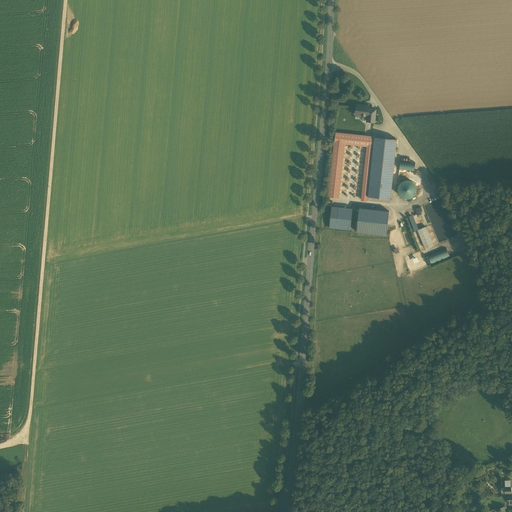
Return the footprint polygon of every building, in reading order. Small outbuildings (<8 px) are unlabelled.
[(365,106),(356,106),(356,110),(355,111),(354,114),(356,115),(368,116),(369,109),(369,106),(366,106),(365,106)] [(376,110),(369,109),(368,116),(367,121),(374,122),(376,110)] [(397,139),(374,137),(368,197),(390,199),(397,139)] [(366,149),(334,146),(329,193),(361,196),(366,149)] [(399,169),(414,170),(414,162),(399,161),(399,169)] [(398,197),(414,197),(414,181),(398,180),(398,197)] [(330,206),(329,228),(350,229),(351,207),(330,206)] [(414,208),(417,215),(423,213),(420,206),(414,208)] [(386,235),(388,210),(359,208),(357,220),(364,220),(364,221),(366,222),(366,219),(373,220),(373,224),(374,224),(374,229),(373,233),(386,235)] [(424,249),(434,246),(427,226),(418,229),(413,214),(408,216),(414,231),(417,229),(424,249)] [(428,256),(431,264),(449,257),(446,248),(428,256)]
